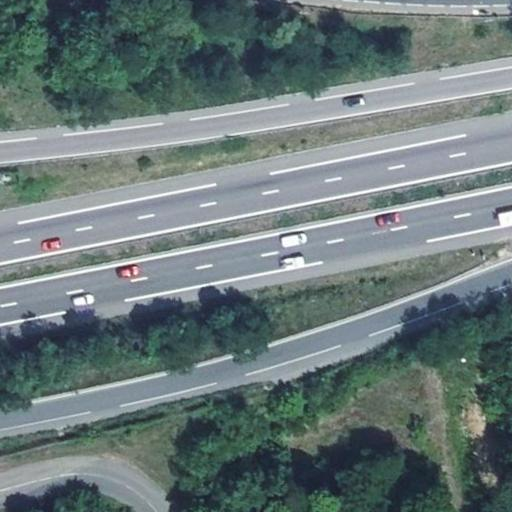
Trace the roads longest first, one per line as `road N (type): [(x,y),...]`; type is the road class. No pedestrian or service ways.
road 1 (motorway): [(0,421),(269,360),(511,273)]
road 2 (motorway): [(0,305),(511,204)]
road 3 (motorway): [(511,143),(0,244)]
road 4 (motorway): [(511,77),(0,153)]
road 5 (unclassified): [(0,490),(70,473),(129,485),(157,511)]
